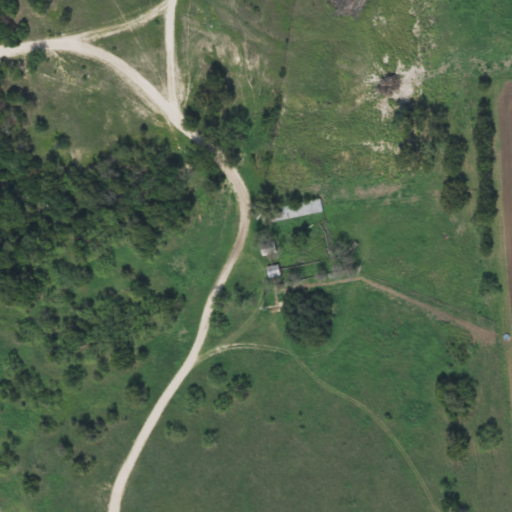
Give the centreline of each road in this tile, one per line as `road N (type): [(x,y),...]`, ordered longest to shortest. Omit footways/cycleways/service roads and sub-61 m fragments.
road 1 (residential): [(511,78),(500,88),(470,225),(259,264),(219,358),(119,511)]
road 2 (residential): [(259,264),(243,214),(178,88),(178,33),(192,0)]
road 3 (residential): [(178,33),(0,47)]
